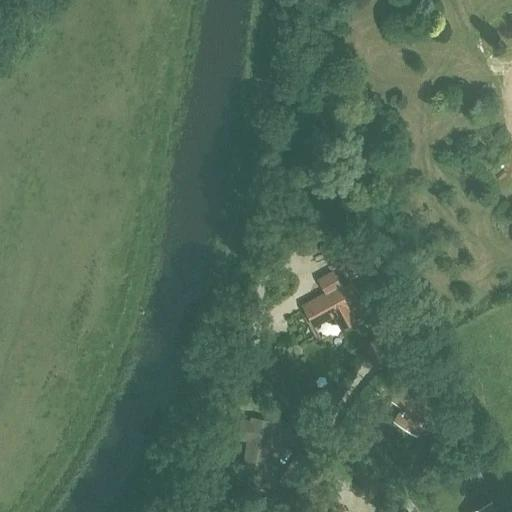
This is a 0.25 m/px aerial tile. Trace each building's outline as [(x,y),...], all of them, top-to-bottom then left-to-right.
[(360,270),(348,247),(328,258),(334,271),(345,265),(350,275),(360,270)] [(326,293),(303,305),(314,325),(334,314),(341,327),(356,319),(347,304),(357,299),(348,284),(339,289),(338,287),(341,286),(333,272),(319,280),(326,293)] [(397,328),(376,340),(388,362),(409,350),(397,328)] [(422,361),(412,354),(402,370),(412,377),(422,361)] [(413,394),(396,420),(416,433),(439,399),(408,379),(402,387),(413,394)] [(245,462),(266,465),(268,449),(273,450),(277,422),(252,417),(245,462)] [(299,452),(288,469),(299,475),(309,458),(299,452)] [(477,466),(468,470),(474,483),(483,479),(477,466)] [(312,484),(303,507),(318,511),(321,511),(329,490),(312,484)] [(494,511),(490,503),(470,511),(494,511)]
